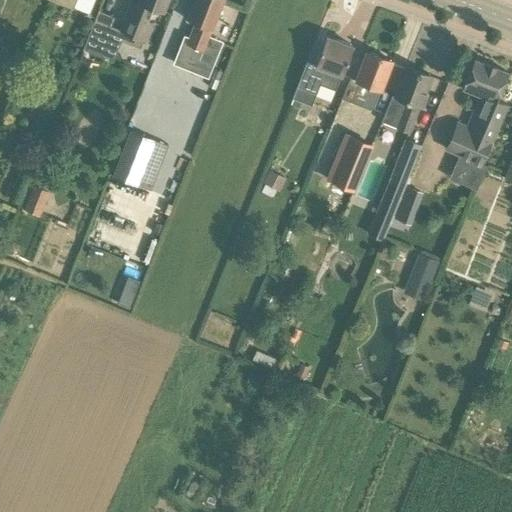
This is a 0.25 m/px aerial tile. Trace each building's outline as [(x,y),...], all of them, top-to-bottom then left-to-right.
[(51,0),(74,9),(77,0),(51,0)] [(131,3),(119,31),(145,42),(153,24),(146,21),(152,7),(163,11),(167,0),(138,0),(136,5),(131,3)] [(194,0),(192,6),(186,19),(195,23),(189,38),(182,36),(171,64),(207,78),(221,43),(208,39),(223,0),(194,0)] [(113,17),(98,10),(81,50),(98,56),(109,27),(113,17)] [(249,29),(232,69),(246,74),(253,59),(283,71),(302,26),(270,14),(263,30),(261,29),(259,33),(249,29)] [(353,46),(326,36),(311,76),(302,73),(292,99),(312,106),(321,82),(337,88),(353,46)] [(367,52),(360,70),(356,81),(349,78),(342,99),(363,107),(366,99),(375,103),(380,90),(381,90),(392,61),(367,52)] [(497,101),(500,91),(507,73),(494,68),(495,67),(474,60),(467,78),(463,88),(478,94),(466,124),(456,121),(445,150),(485,165),(508,105),(497,101)] [(406,66),(399,85),(394,97),(392,96),(381,122),(409,132),(419,106),(421,107),(427,92),(425,91),(431,76),(406,66)] [(222,72),(214,69),(211,77),(219,80),(222,72)] [(130,130),(111,177),(150,192),(168,146),(130,130)] [(370,142),(345,133),(327,180),(351,190),(370,142)] [(390,178),(391,178),(403,182),(405,183),(420,146),(405,140),(390,178)] [(273,199),(276,191),(278,192),(285,178),(271,171),(264,185),(265,186),(261,193),(273,199)] [(39,218),(49,193),(32,186),(22,211),(39,218)] [(439,262),(418,253),(402,293),(424,301),(439,262)] [(477,289),(470,306),(487,313),(494,295),(477,289)] [(130,308),(135,295),(123,290),(117,304),(130,308)] [(508,343),(500,340),(498,345),(506,349),(508,343)] [(300,365),(296,377),(304,380),(309,368),(300,365)]
